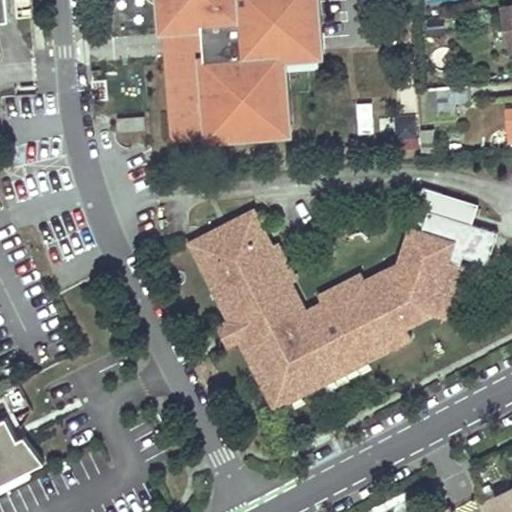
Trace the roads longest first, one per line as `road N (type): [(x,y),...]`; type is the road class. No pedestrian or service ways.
road 1 (residential): [(249,511),(104,223),(75,109),(67,0)]
road 2 (residential): [(265,511),(511,387)]
